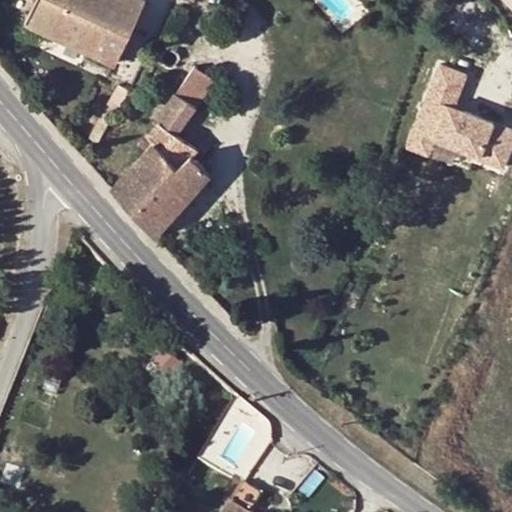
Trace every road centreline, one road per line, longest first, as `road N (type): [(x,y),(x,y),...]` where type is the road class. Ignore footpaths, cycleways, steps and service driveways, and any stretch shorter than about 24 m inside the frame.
road 1 (tertiary): [(64,170),(222,344),(431,511)]
road 2 (unknown): [(266,381),(262,283),(236,179),(247,66),(231,0)]
road 3 (residential): [(64,170),(0,345)]
